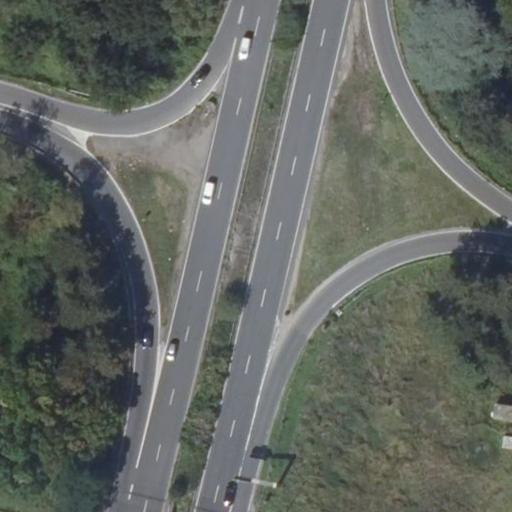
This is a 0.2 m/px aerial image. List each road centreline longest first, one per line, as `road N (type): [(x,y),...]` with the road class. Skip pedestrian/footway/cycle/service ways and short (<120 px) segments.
road 1 (primary): [(221,509),(334,0)]
road 2 (trunk): [(221,509),(250,471),(287,343),(318,303),(396,257),(450,243),(511,246)]
road 3 (primary): [(248,56),(162,411)]
road 4 (trunk): [(0,116),(51,139),(89,168),(115,203),(144,282),(147,364),(162,411)]
road 5 (trunk): [(248,56),(176,107),(135,120),(45,109),(0,94)]
road 6 (trunk): [(511,214),(451,166),(418,125),(391,73),(376,0)]
